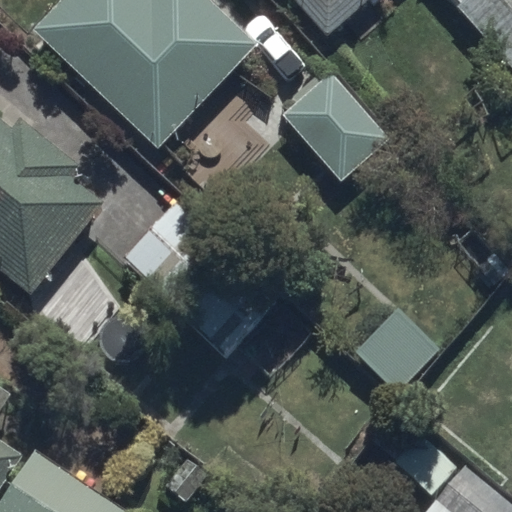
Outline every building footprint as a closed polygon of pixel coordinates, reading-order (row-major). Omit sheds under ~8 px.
[(54,0),(31,24),(159,148),(259,46),(211,0),(54,0)] [(297,0),(329,35),(368,0),(297,0)] [(511,0),(455,0),(455,1),(511,64),(511,0)] [(334,69),(285,110),(342,179),(392,138),(334,69)] [(0,116),(0,266),(33,293),(108,200),(76,174),(82,166),(22,117),(13,128),(0,116)] [(178,192),(120,256),(226,354),(285,291),(178,192)] [(440,348),(392,302),(351,345),(399,390),(440,348)] [(0,511),(129,511),(35,448),(29,456),(0,437),(0,413),(14,393),(0,384),(0,511)] [(368,441),(432,496),(418,511),(511,511),(511,482),(473,448),(459,465),(395,410),(368,441)]
